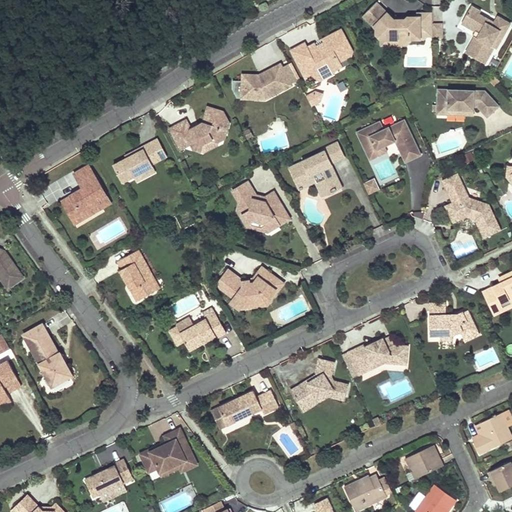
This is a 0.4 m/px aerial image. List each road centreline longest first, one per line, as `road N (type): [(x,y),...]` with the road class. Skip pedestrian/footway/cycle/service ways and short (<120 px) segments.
road 1 (unclassified): [(0,185),(309,0)]
road 2 (residential): [(334,324),(433,276),(423,242),(398,240),(332,273),(335,322)]
road 3 (residential): [(0,188),(119,354),(128,398)]
road 4 (residential): [(128,398),(164,404),(334,324)]
road 5 (residential): [(128,398),(109,428),(0,482)]
road 6 (residential): [(443,419),(306,483)]
road 7 (residential): [(306,483),(293,485),(266,465),(252,465),(243,475),(247,494),(279,497)]
